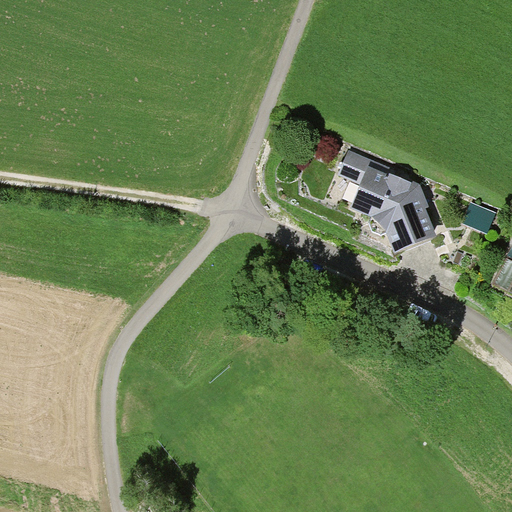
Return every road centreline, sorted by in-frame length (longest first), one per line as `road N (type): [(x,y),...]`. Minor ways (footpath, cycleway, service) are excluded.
road 1 (residential): [(511,354),(427,297),(232,212),(114,362),(107,408),(120,511)]
road 2 (track): [(303,0),(232,212),(0,177)]
